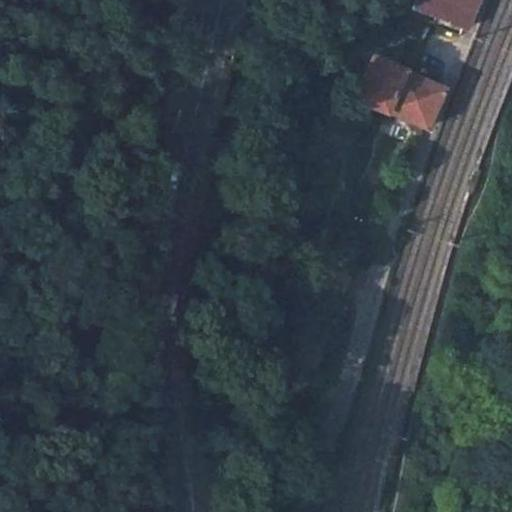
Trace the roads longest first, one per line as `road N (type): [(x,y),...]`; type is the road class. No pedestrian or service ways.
road 1 (secondary): [(223,0),(161,281),(159,372),(175,511)]
road 2 (residential): [(395,227),(308,511)]
road 3 (residential): [(484,0),(395,227)]
